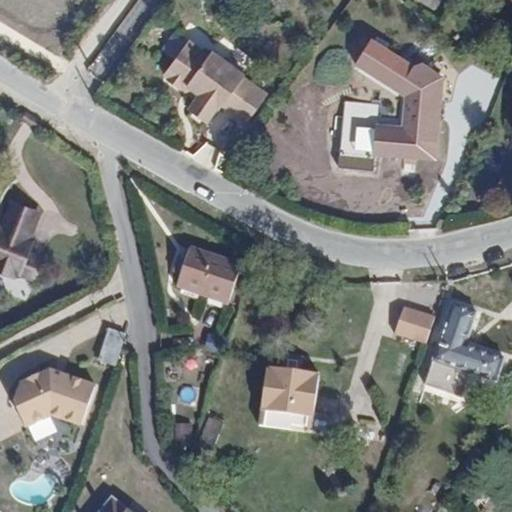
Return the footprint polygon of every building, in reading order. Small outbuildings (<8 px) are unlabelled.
[(419,0),(435,10),(442,0),(419,0)] [(423,64),(411,67),(373,42),(360,63),(409,95),(407,129),(380,127),(378,153),(436,156),(441,76),(423,64)] [(248,123),(269,95),(245,77),(246,76),(213,51),(210,55),(194,43),(172,74),(173,80),(172,82),(181,89),(183,87),(190,87),(201,95),(191,109),(209,123),(220,108),(222,110),(224,106),(248,123)] [(218,113),(211,135),(233,143),(241,121),(218,113)] [(0,270),(14,275),(16,270),(23,272),(34,237),(27,235),(36,209),(10,200),(2,227),(0,226),(0,270)] [(229,302),(241,265),(193,250),(181,286),(229,302)] [(479,312),(455,303),(427,385),(464,398),(472,372),(498,381),(505,360),(467,347),(479,312)] [(429,340),(437,315),(408,306),(401,331),(429,340)] [(102,361),(120,367),(127,346),(130,337),(125,335),(113,330),(102,361)] [(315,419),(321,377),(269,369),(262,410),(315,419)] [(85,427),(99,386),(53,371),(23,385),(17,404),(30,429),(56,417),(85,427)] [(126,511),(116,503),(108,511),(126,511)]
